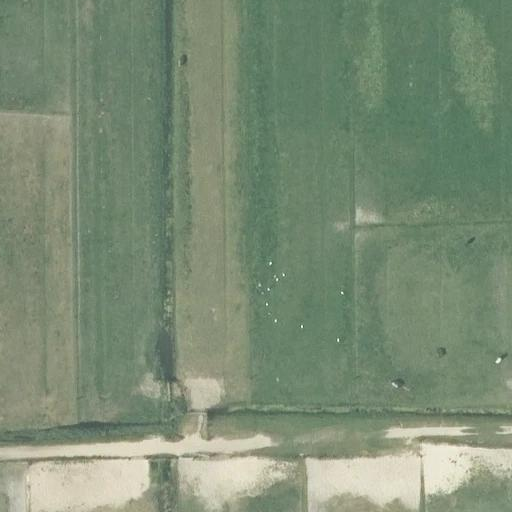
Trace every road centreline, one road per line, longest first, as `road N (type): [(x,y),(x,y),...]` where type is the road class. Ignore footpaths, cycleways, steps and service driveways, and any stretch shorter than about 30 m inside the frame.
road 1 (track): [(511,430),(191,447),(202,388)]
road 2 (track): [(139,449),(0,455)]
